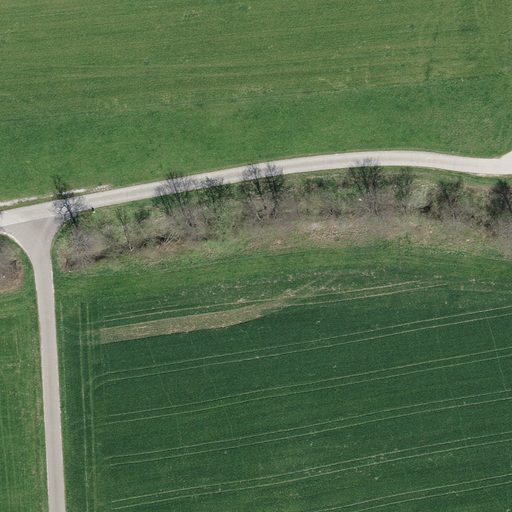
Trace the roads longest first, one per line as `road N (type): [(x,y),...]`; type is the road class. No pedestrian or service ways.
road 1 (track): [(0,222),(280,163),(408,155),(511,166)]
road 2 (track): [(56,511),(35,214)]
